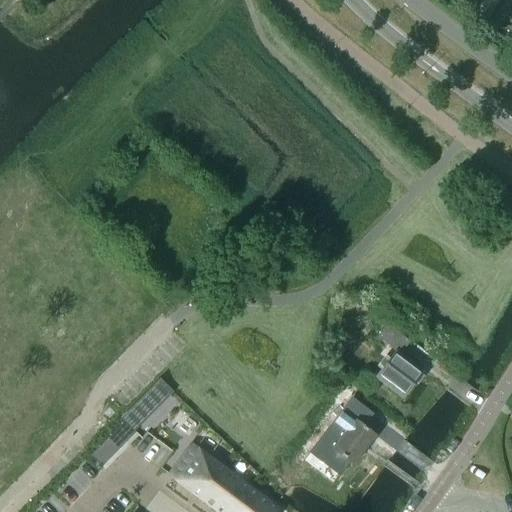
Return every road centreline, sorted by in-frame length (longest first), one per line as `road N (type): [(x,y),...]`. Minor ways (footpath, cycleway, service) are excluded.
road 1 (residential): [(0,508),(85,420),(101,388),(170,323)]
road 2 (tertiary): [(355,0),(511,126)]
road 3 (unclassified): [(421,511),(511,378)]
road 4 (residential): [(72,511),(115,465),(175,511)]
road 5 (tertiary): [(511,76),(408,0)]
